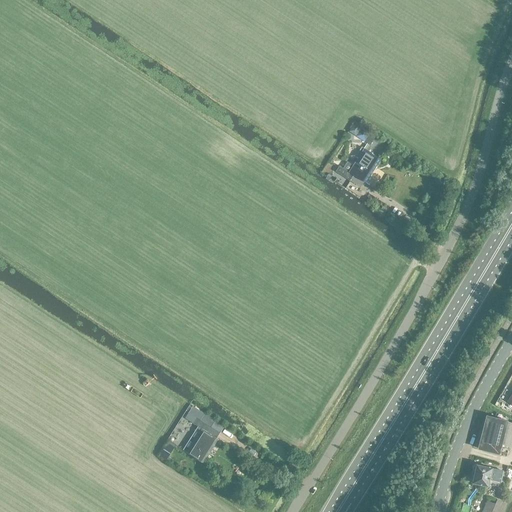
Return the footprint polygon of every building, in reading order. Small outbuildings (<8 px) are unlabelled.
[(349,131),(364,142),(371,132),(355,121),(349,131)] [(378,157),(362,147),(356,156),(358,157),(353,165),(347,161),(342,168),(339,166),(335,171),(350,181),(353,175),(363,181),(378,157)] [(433,175),(429,185),(437,188),(441,179),(433,175)] [(198,426),(183,449),(187,451),(186,452),(201,462),(216,438),(220,432),(211,427),(215,420),(201,410),(193,405),(185,417),(193,423),(198,426)] [(478,449),(506,456),(507,450),(509,451),(510,449),(511,449),(511,445),(511,422),(508,421),(487,416),(478,449)] [(473,483),(489,486),(490,480),(495,481),(496,478),(502,479),(503,471),(477,465),(473,483)] [(495,504),(486,500),(481,511),(503,511),(507,503),(497,499),(495,504)]
